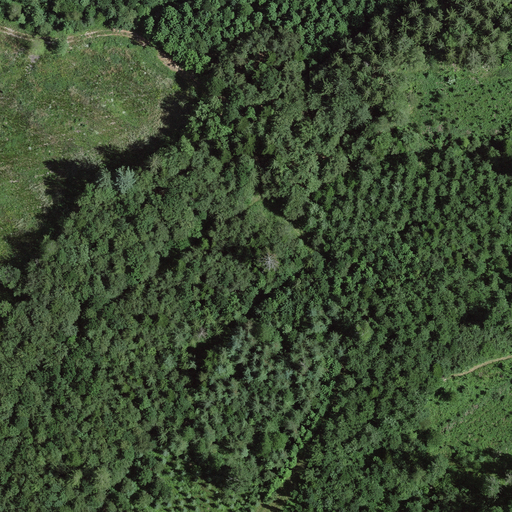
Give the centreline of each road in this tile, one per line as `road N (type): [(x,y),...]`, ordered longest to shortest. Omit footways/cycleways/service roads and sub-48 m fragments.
road 1 (track): [(0,25),(41,38),(114,25),(138,35),(243,116),(260,165),(260,195),(186,242),(84,326),(13,446),(2,511)]
road 2 (track): [(260,195),(314,238),(345,318),(334,400),(266,511)]
